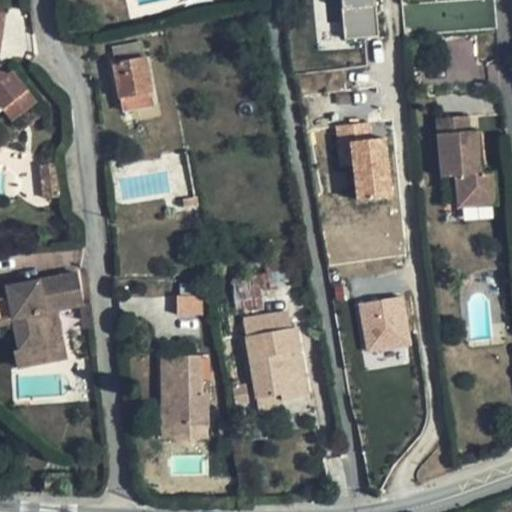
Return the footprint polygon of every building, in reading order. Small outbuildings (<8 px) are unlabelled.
[(376,37),(374,0),(340,0),(341,37),(376,37)] [(109,40),(114,64),(120,96),(152,91),(146,60),(170,56),(165,28),(120,37),(109,40)] [(0,52),(2,36),(0,35),(0,104),(3,109),(8,105),(17,116),(36,102),(12,71),(7,74),(0,73),(0,52)] [(155,106),(152,91),(120,96),(123,112),(155,106)] [(8,105),(3,109),(12,120),(17,116),(8,105)] [(470,131),(468,115),(435,118),(440,177),(454,176),(457,207),(496,204),(492,171),(481,173),(478,131),(470,131)] [(335,126),(339,165),(352,163),(355,202),(394,198),(387,121),(335,126)] [(56,163),(41,165),(45,198),(60,197),(56,163)] [(199,205),(197,197),(189,198),(191,206),(199,205)] [(191,206),(189,198),(183,200),(184,207),(191,206)] [(493,218),(493,206),(463,207),(463,220),(493,218)] [(228,291),(261,285),(294,279),(291,264),(225,274),(228,291)] [(85,305),(78,274),(39,281),(8,286),(9,295),(0,297),(0,324),(15,321),(20,349),(47,344),(41,313),(57,310),(85,305)] [(8,286),(7,280),(0,281),(0,297),(9,295),(8,286)] [(265,305),(261,285),(228,291),(231,311),(265,305)] [(179,316),(203,314),(201,296),(177,298),(179,316)] [(410,347),(405,296),(359,300),(365,352),(410,347)] [(93,305),(85,305),(87,330),(95,329),(93,305)] [(47,344),(50,362),(67,358),(57,310),(41,313),(47,344)] [(291,327),(289,310),(242,318),(257,398),(270,396),(281,394),(283,401),(310,396),(297,327),(291,327)] [(18,368),(50,362),(47,344),(20,349),(14,350),(18,368)] [(201,392),(201,355),(163,356),(164,394),(171,393),(171,402),(172,426),(208,426),(207,392),(201,392)] [(283,401),(281,394),(270,396),(272,403),(283,401)] [(208,438),(208,426),(172,426),(172,439),(208,438)] [(67,477),(46,476),(45,489),(66,490),(67,477)]
